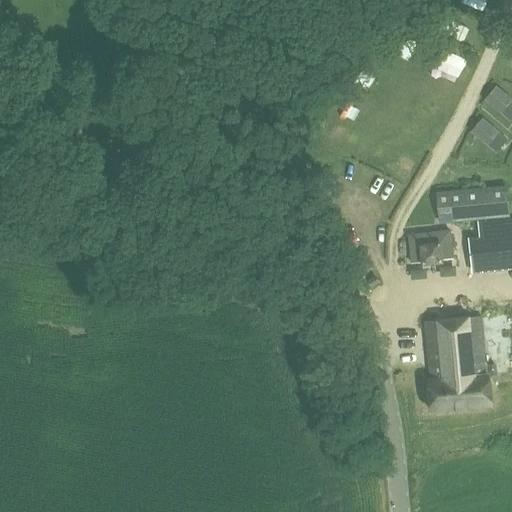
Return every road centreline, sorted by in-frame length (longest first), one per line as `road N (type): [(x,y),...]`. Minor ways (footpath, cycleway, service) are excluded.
road 1 (tertiary): [(400,511),(386,401),(356,306),(295,223),(143,101),(125,66),(119,0)]
road 2 (track): [(164,124),(250,0)]
